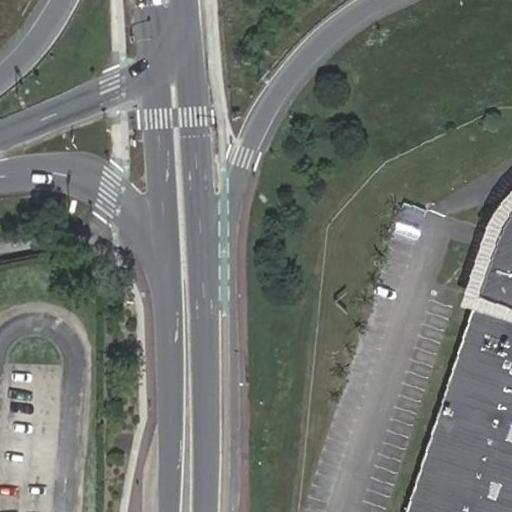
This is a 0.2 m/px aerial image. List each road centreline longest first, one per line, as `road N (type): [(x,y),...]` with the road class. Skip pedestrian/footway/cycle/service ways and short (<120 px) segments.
road 1 (motorway): [(205,308),(224,215),(259,124),(317,40),(376,0)]
road 2 (primary): [(205,308),(188,30)]
road 3 (motorway): [(0,176),(67,171),(111,190),(149,236),(169,307)]
road 4 (primary): [(154,67),(169,307)]
road 5 (primary): [(169,307),(170,511)]
road 6 (primary): [(204,511),(205,308)]
road 7 (motorway): [(0,138),(154,67)]
